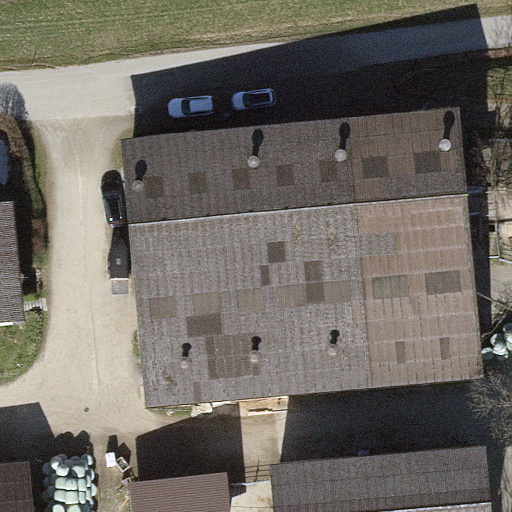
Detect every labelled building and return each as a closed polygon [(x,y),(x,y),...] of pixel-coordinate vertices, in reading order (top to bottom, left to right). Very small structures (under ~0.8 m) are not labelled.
[(131,174),(151,402),(206,398),(204,378),(367,363),(368,375),(478,365),(459,145),(131,174)] [(4,215),(0,215),(0,325),(13,324),(4,215)] [(279,484),(281,511),(484,511),(481,468),(279,484)] [(229,511),(226,475),(133,484),(135,511),(229,511)] [(0,511),(31,511),(31,498),(0,500),(0,511)]
